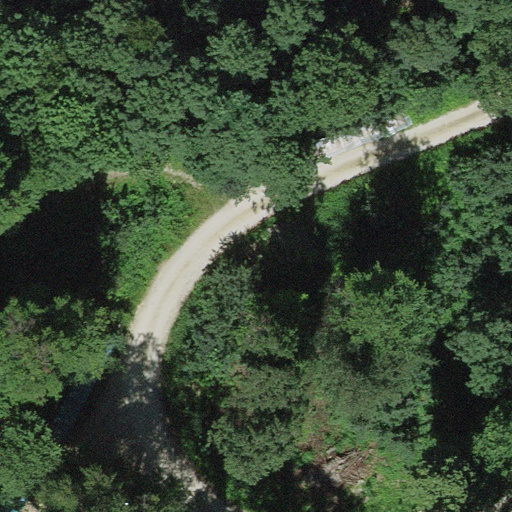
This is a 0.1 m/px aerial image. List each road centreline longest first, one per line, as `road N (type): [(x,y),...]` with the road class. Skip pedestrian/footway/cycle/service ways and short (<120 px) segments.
road 1 (track): [(210,511),(171,499),(131,449),(123,371),(178,270),(275,206),(511,104)]
road 2 (track): [(123,371),(26,511)]
